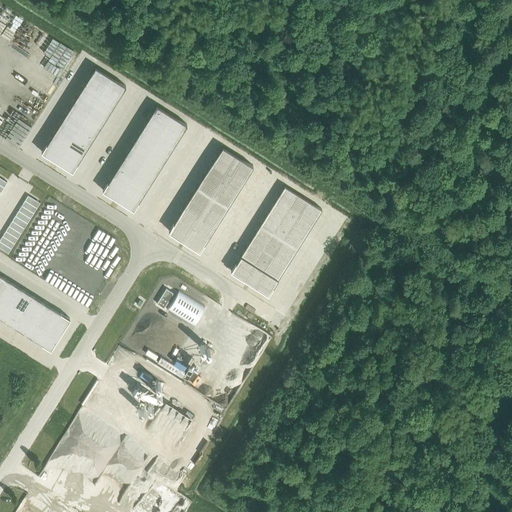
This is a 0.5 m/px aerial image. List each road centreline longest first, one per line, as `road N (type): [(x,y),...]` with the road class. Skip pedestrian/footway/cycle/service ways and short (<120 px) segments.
road 1 (unclassified): [(151,242),(0,482)]
road 2 (unclassified): [(151,242),(0,146)]
road 3 (unclassified): [(273,319),(151,242)]
